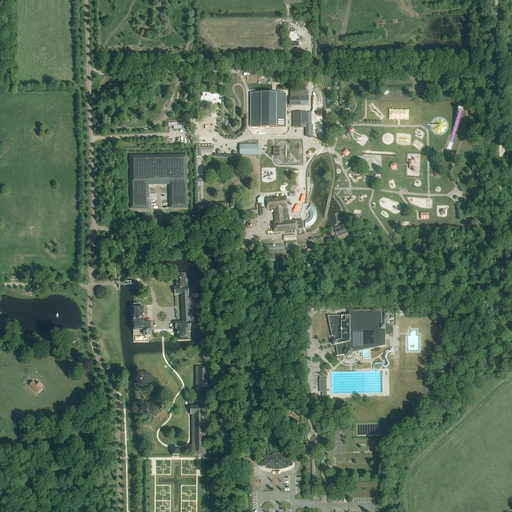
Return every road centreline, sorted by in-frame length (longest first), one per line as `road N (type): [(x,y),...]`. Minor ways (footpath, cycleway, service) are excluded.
road 1 (track): [(503,302),(499,151)]
road 2 (track): [(495,0),(499,151)]
road 3 (track): [(123,235),(128,257),(200,253),(207,295)]
